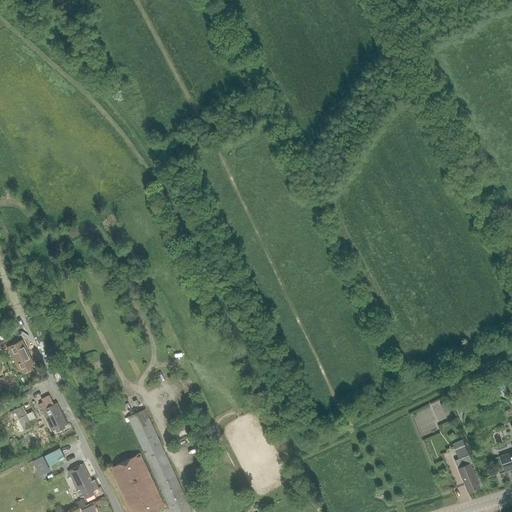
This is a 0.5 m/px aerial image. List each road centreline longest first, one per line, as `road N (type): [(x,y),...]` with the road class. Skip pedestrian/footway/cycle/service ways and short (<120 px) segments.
road 1 (residential): [(115,511),(21,321)]
road 2 (track): [(135,0),(220,156)]
